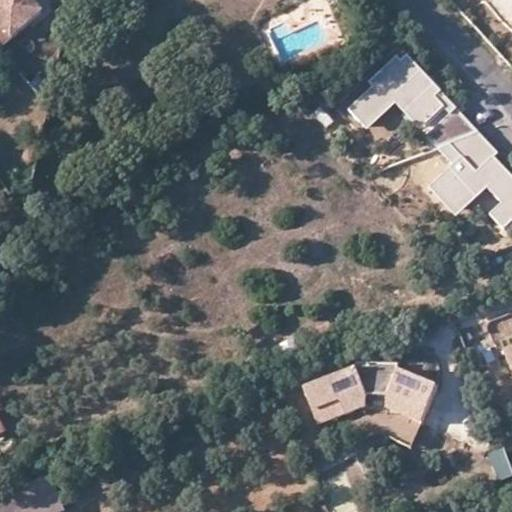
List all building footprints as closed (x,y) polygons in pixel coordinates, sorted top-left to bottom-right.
[(45,16),(32,0),(3,0),(0,3),(0,51),(1,52),(45,16)] [(438,152),(481,136),(408,57),(401,64),(397,60),(370,85),(374,89),(348,113),(368,135),(397,108),(438,152)] [(481,136),(438,152),(453,169),(428,192),(457,223),(489,194),(502,208),(489,220),(504,236),(511,229),(511,179),(495,162),(500,157),(481,136)] [(511,349),(501,354),(511,384),(511,383),(511,349)] [(421,425),(437,390),(401,371),(399,371),(399,367),(357,367),(357,372),(304,392),(312,414),(338,405),(344,420),(366,411),(366,399),(389,399),(389,410),(421,425)] [(318,429),(344,420),(338,405),(312,414),(318,429)] [(411,446),(418,427),(390,416),(382,435),(411,446)] [(0,421),(0,438),(8,434),(0,421)] [(490,460),(501,488),(511,483),(511,474),(503,454),(490,460)] [(0,511),(66,511),(53,478),(0,500),(0,511)]
